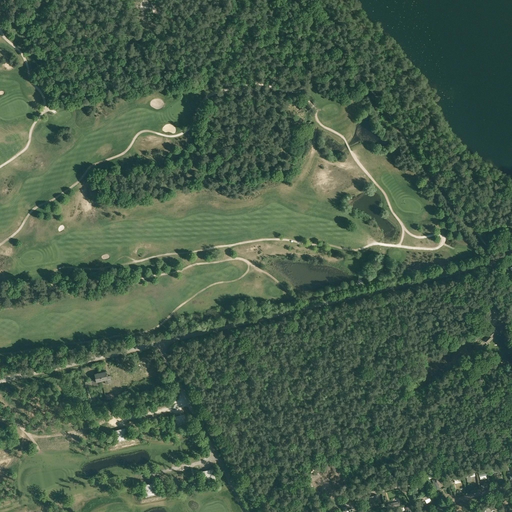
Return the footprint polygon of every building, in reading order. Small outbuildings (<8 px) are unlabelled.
[(484,339),(487,342),(492,337),(494,335),(493,335),(497,331),(492,325),(488,329),(490,332),(488,333),(489,334),(484,339)] [(129,376),(126,367),(119,369),(122,378),(129,376)] [(105,371),(100,373),(102,381),(104,380),(105,384),(112,382),(110,375),(108,376),(107,373),(106,373),(105,371)] [(94,374),(95,377),(94,377),(94,379),(92,380),(93,386),(100,385),(99,381),(102,381),(100,373),(94,374)] [(184,414),(173,417),(176,429),(187,427),(184,414)] [(125,428),(114,431),(117,443),(128,441),(125,428)] [(67,439),(56,442),(58,452),(69,449),(67,439)] [(8,454),(0,454),(0,465),(8,465),(8,454)] [(216,481),(213,469),(202,471),(205,484),(216,481)] [(435,478),(432,479),(436,490),(440,488),(435,478)] [(157,495),(154,482),(143,485),(146,498),(157,495)] [(96,494),(85,497),(89,508),(99,505),(96,494)] [(429,495),(418,500),(419,503),(420,502),(425,500),(430,498),(430,497),(429,495)]
